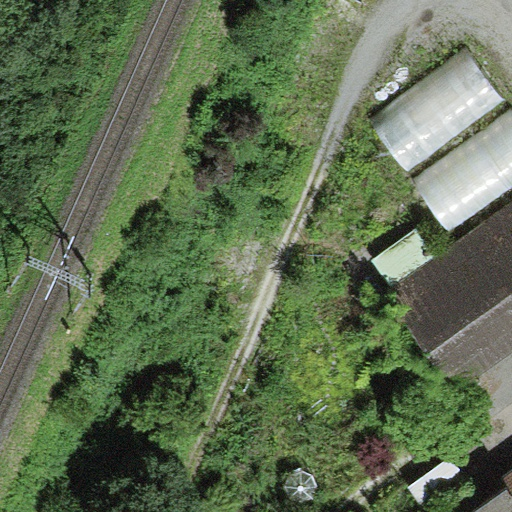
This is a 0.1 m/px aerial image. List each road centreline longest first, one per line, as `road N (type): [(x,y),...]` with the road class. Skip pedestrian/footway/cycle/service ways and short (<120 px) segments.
road 1 (track): [(404,0),(374,34),(189,511)]
road 2 (track): [(346,511),(511,396)]
